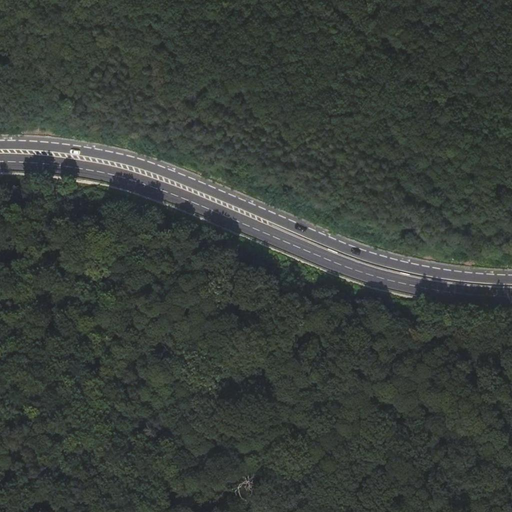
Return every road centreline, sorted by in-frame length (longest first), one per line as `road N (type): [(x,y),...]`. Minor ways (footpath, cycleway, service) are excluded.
road 1 (secondary): [(511,281),(372,260),(139,163),(0,145)]
road 2 (secondary): [(0,161),(126,180),(387,280),(511,298)]
road 3 (track): [(339,0),(511,117)]
